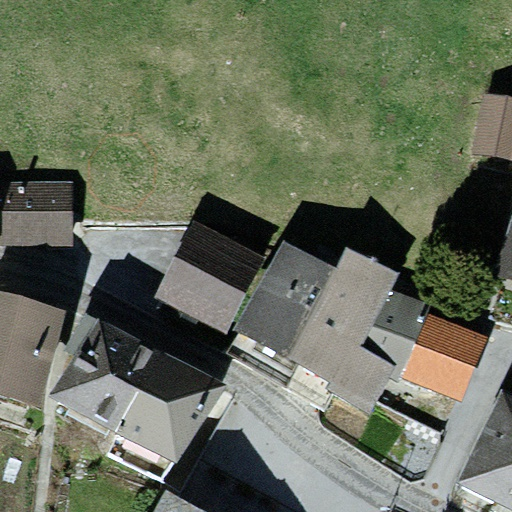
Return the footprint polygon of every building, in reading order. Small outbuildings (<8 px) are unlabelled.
[(511,102),(498,99),(486,159),(511,163),(511,102)] [(67,189),(0,188),(0,242),(66,244),(67,189)] [(265,258),(206,226),(168,296),(227,328),(265,258)] [(458,394),(485,344),(382,305),(377,265),(355,254),(313,263),(294,248),(284,268),(231,354),(258,368),(272,346),(305,363),(293,390),(323,409),(334,396),(371,414),(389,370),(458,394)] [(0,391),(34,402),(56,323),(0,308),(0,391)] [(222,382),(96,317),(59,407),(179,469),(222,382)] [(511,400),(505,398),(464,483),(511,507),(511,400)]
